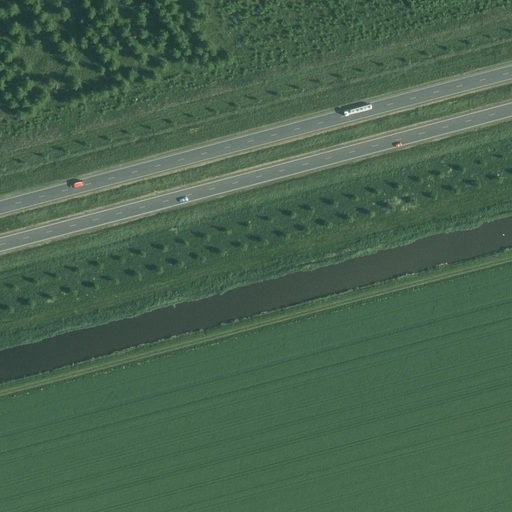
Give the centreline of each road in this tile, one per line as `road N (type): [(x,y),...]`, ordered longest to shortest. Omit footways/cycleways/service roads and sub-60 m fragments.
road 1 (trunk): [(511,71),(0,208)]
road 2 (trunk): [(0,246),(511,109)]
